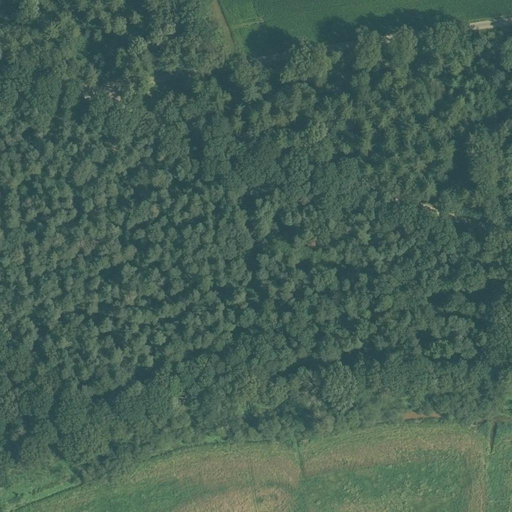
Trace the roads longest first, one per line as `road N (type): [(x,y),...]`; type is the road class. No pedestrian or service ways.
road 1 (unclassified): [(511,11),(95,82),(0,65)]
road 2 (track): [(95,82),(511,228)]
